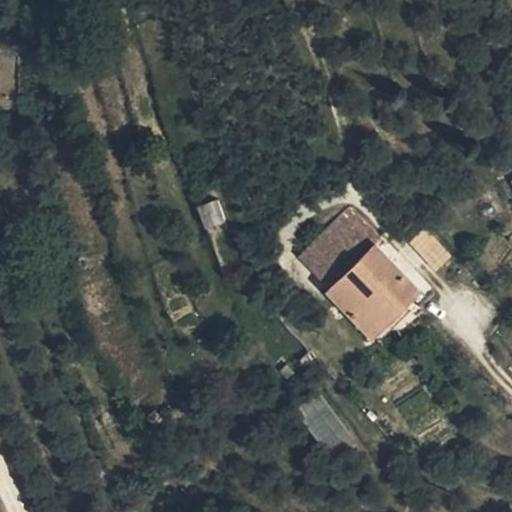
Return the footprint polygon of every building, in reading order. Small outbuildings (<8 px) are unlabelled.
[(201,201),(207,223),(225,217),(219,196),(201,201)] [(330,286),(375,242),(381,237),(351,205),(300,254),(330,286)] [(450,254),(424,226),(410,239),(436,267),(450,254)] [(419,287),(375,242),(330,286),(374,331),(419,287)] [(301,303),(287,286),(270,299),(285,317),(301,303)]
